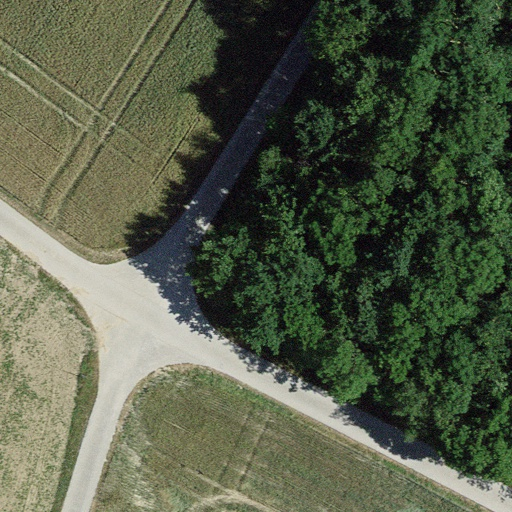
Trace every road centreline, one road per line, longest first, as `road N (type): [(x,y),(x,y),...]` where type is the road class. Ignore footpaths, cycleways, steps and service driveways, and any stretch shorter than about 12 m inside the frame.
road 1 (unclassified): [(511,501),(140,309),(0,205)]
road 2 (track): [(140,309),(333,0)]
road 3 (track): [(140,309),(76,511)]
